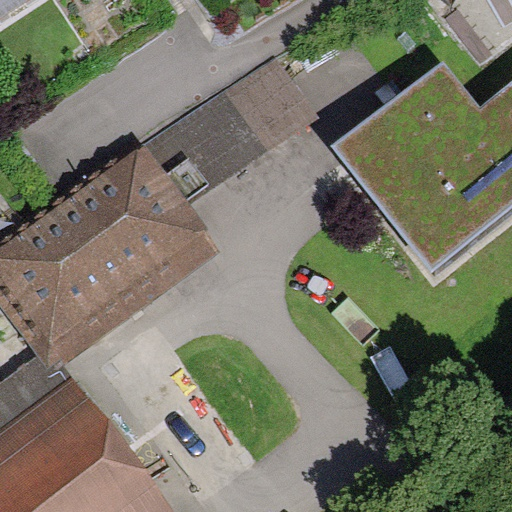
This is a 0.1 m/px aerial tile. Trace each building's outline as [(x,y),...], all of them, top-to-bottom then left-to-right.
[(0,0),(0,19),(29,0),(0,0)] [(272,56),(146,140),(189,205),(316,121),(272,56)] [(444,66),(339,149),(436,274),(511,214),(511,88),(480,112),(444,66)] [(189,205),(146,140),(0,243),(0,300),(44,359),(51,369),(63,360),(121,320),(138,309),(222,253),(189,205)] [(0,389),(0,511),(170,511),(63,360),(51,369),(44,359),(0,389)]
